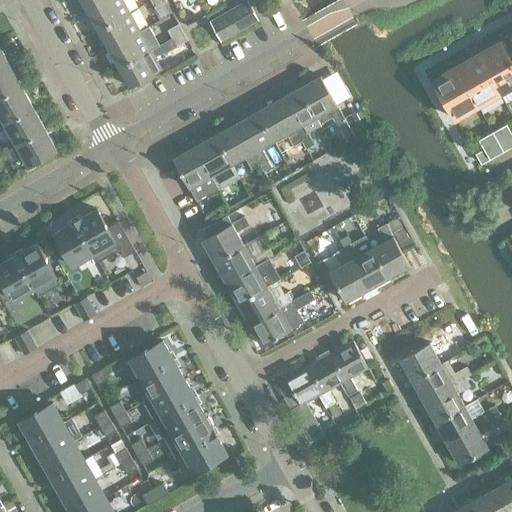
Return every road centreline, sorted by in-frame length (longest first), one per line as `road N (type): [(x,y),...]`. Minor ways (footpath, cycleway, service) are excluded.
road 1 (residential): [(110,146),(308,36)]
road 2 (residential): [(241,380),(432,278)]
road 3 (residential): [(187,287),(0,390)]
road 4 (residential): [(110,146),(25,0)]
road 5 (residential): [(187,287),(110,146)]
road 6 (residential): [(0,208),(110,146)]
